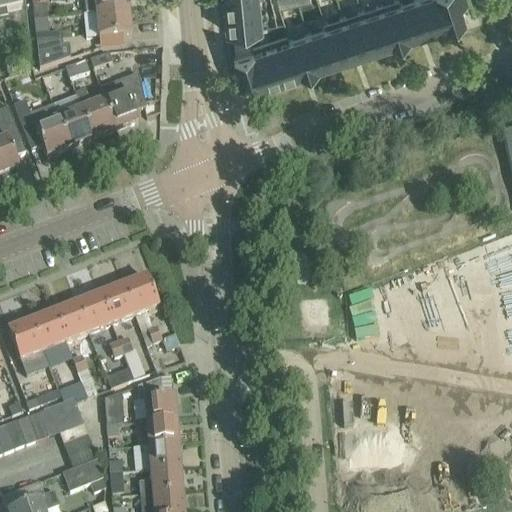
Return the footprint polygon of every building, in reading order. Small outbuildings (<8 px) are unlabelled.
[(0,0),(0,15),(21,11),(17,0),(0,0)] [(84,0),(86,16),(128,12),(126,0),(84,0)] [(258,0),(221,0),(225,31),(232,31),(241,30),(256,28),(261,28),(258,0)] [(285,0),(276,0),(279,8),(287,6),(285,0)] [(398,0),(392,0),(378,4),(391,43),(410,37),(399,3),(398,0)] [(416,0),(407,0),(399,3),(410,37),(427,32),(416,0)] [(438,0),(416,0),(427,32),(446,26),(438,0)] [(466,0),(438,0),(446,26),(465,19),(461,5),(467,3),(466,0)] [(378,4),(360,10),(373,49),(391,43),(378,4)] [(360,10),(342,16),(354,55),(373,49),(360,10)] [(98,41),(111,39),(131,37),(128,12),(86,16),(83,17),(85,40),(98,39),(98,41)] [(342,16),(323,23),(324,27),(335,62),(354,55),(342,16)] [(324,27),(306,33),(318,67),(335,62),(324,27)] [(256,28),(241,30),(242,38),(257,37),(256,28)] [(241,30),(232,31),(233,39),(242,38),(241,30)] [(306,33),(287,39),(299,73),(318,67),(306,33)] [(287,39),(252,50),(263,85),(299,73),(287,39)] [(62,43),(36,46),(39,71),(70,61),(68,46),(62,47),(62,43)] [(237,71),(231,73),(237,93),(263,85),(252,50),(233,57),(237,71)] [(108,56),(89,62),(93,72),(112,65),(108,56)] [(69,81),(69,82),(89,76),(85,63),(65,70),(69,81)] [(124,83),(135,113),(146,111),(138,77),(124,83)] [(124,83),(99,92),(104,103),(115,134),(139,124),(135,113),(124,83)] [(74,96),(75,99),(80,112),(92,142),(115,134),(104,103),(91,108),(84,92),(75,96),(74,96)] [(75,99),(53,108),(58,121),(69,151),(92,142),(80,112),(75,99)] [(24,104),(13,108),(24,135),(31,154),(41,149),(46,160),(69,151),(58,121),(53,108),(29,117),(24,104)] [(0,184),(12,180),(9,175),(19,171),(14,160),(25,156),(18,137),(7,110),(0,113),(0,184)] [(146,280),(124,289),(135,319),(158,310),(146,280)] [(124,289),(101,297),(113,328),(135,319),(124,289)] [(113,328),(101,297),(78,306),(90,337),(113,328)] [(55,315),(67,345),(90,337),(78,306),(55,315)] [(33,324),(44,354),(67,345),(55,315),(33,324)] [(33,324),(10,333),(7,334),(19,364),(44,354),(33,324)] [(151,331),(147,333),(152,347),(162,344),(156,329),(151,331)] [(127,340),(119,343),(125,358),(131,376),(142,372),(136,354),(133,355),(127,340)] [(119,343),(108,347),(114,362),(125,358),(119,343)] [(97,398),(81,358),(73,361),(89,401),(97,398)] [(174,399),(154,400),(144,401),(146,425),(176,422),(174,399)] [(36,402),(26,406),(29,413),(39,409),(36,402)] [(83,427),(73,402),(39,415),(48,440),(59,436),(83,427)] [(18,406),(8,410),(11,419),(21,415),(18,406)] [(39,415),(28,419),(37,445),(48,440),(39,415)] [(123,416),(104,418),(105,428),(118,427),(124,427),(123,416)] [(37,445),(28,419),(16,424),(26,449),(37,445)] [(176,422),(146,425),(148,450),(178,447),(176,422)] [(26,449),(16,424),(5,428),(14,453),(26,449)] [(88,439),(83,427),(59,436),(63,449),(88,439)] [(106,440),(108,440),(118,439),(118,427),(105,428),(106,440)] [(14,453),(5,428),(0,429),(0,449),(3,458),(14,453)] [(92,451),(88,439),(63,449),(68,461),(92,451)] [(148,450),(140,450),(142,474),(150,473),(180,471),(178,447),(148,450)] [(73,473),(81,470),(97,464),(92,451),(68,461),(73,473)] [(97,464),(81,470),(73,473),(62,477),(67,491),(69,496),(90,488),(93,496),(106,492),(102,483),(98,464),(97,464)] [(122,465),(108,466),(109,477),(123,476),(122,465)] [(180,471),(150,473),(151,484),(139,485),(140,498),(182,495),(180,471)] [(109,477),(110,497),(124,496),(122,476),(124,476),(123,476),(109,477)] [(1,501),(5,511),(51,511),(58,509),(52,494),(44,498),(39,486),(1,501)] [(140,498),(141,511),(183,511),(182,495),(140,498)]
